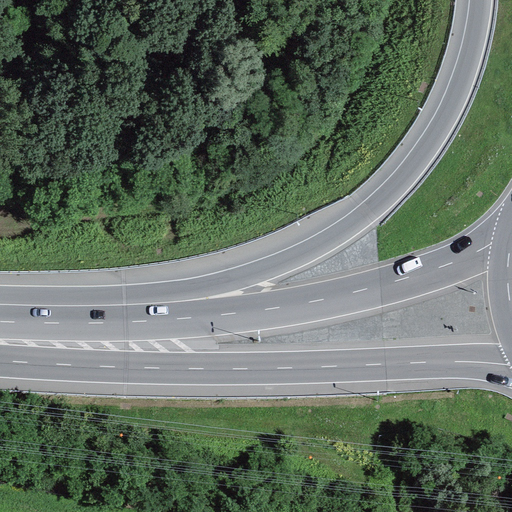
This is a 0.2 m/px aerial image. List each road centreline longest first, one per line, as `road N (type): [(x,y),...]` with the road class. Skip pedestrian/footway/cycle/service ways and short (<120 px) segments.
road 1 (motorway): [(478,0),(465,69),(438,130),(383,199),(333,237),(267,269),(186,290),(0,296)]
road 2 (trunk): [(511,227),(444,265),(315,301),(138,321),(0,320)]
road 3 (trunk): [(0,361),(511,367)]
